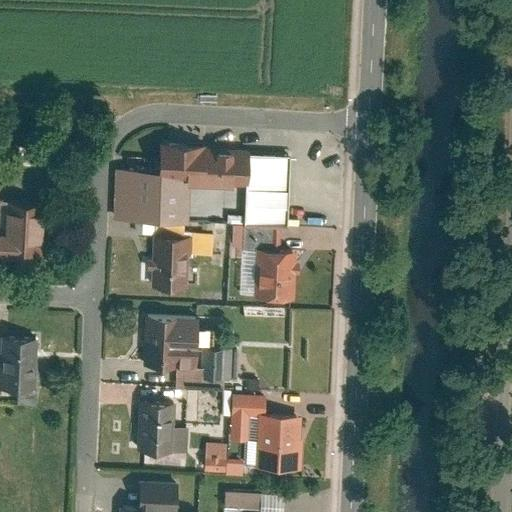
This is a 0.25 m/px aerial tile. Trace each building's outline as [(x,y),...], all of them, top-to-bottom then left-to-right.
[(263,246),(261,293),(303,294),(305,244),(288,243),(289,221),(295,221),(297,149),(216,147),(216,140),(168,138),(167,166),(122,165),(121,215),(142,215),(142,230),(161,230),(159,283),(203,284),(203,266),(196,266),(197,250),(218,250),(219,230),(191,229),(191,217),(199,217),(200,179),(250,180),(250,211),(232,210),(232,220),(238,220),(237,241),(250,241),(250,246),(263,246)] [(0,210),(11,211),(10,231),(0,230),(0,255),(52,257),(54,199),(0,197),(0,210)] [(203,290),(203,300),(228,300),(228,290),(203,290)] [(146,313),(144,362),(179,364),(178,385),(204,386),(204,376),(239,377),(240,347),(203,345),(204,316),(146,313)] [(6,345),(0,345),(0,363),(2,364),(1,383),(24,384),(23,402),(42,403),(46,334),(7,332),(6,345)] [(251,375),(251,385),(264,386),(265,375),(251,375)] [(239,387),(229,386),(228,412),(236,412),(234,435),(251,436),(250,455),(232,454),(232,470),(249,471),(249,463),(305,466),(307,410),(272,408),(273,391),(239,389),(239,387)] [(179,401),(142,399),(140,447),(190,449),(191,425),(178,424),(179,401)] [(210,439),(208,467),(228,469),(231,441),(210,439)] [(144,477),(143,503),(123,502),(122,511),(161,511),(171,511),(181,511),(183,479),(144,477)] [(290,511),(291,489),(231,487),(229,511),(290,511)]
